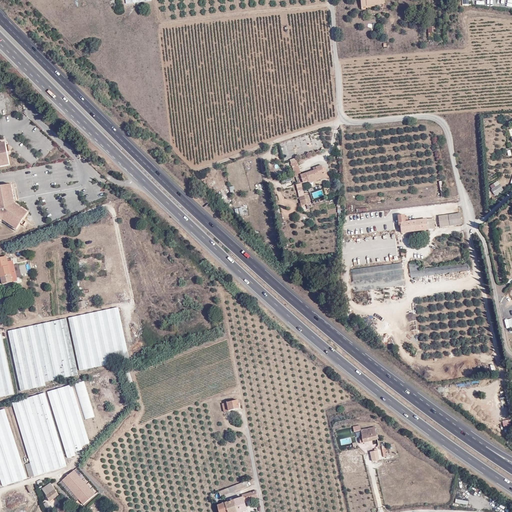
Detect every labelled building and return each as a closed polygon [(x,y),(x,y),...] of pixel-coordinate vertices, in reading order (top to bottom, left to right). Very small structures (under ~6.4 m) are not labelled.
[(438,34),(438,29),(428,30),(429,40),(433,40),(433,34),(438,34)] [(320,132),(311,132),(313,150),(322,150),(320,132)] [(0,165),(10,164),(6,144),(0,145),(0,165)] [(302,177),(302,175),(299,162),(293,163),(296,178),(298,178),(302,177)] [(314,172),(302,175),(302,177),(303,184),(304,185),(322,181),(321,177),(326,176),(324,166),(317,168),(318,171),(314,172)] [(489,185),(493,195),(503,192),(499,181),(489,185)] [(14,184),(12,185),(16,203),(29,213),(30,212),(17,203),(14,184)] [(303,184),(300,185),(297,185),(300,202),(306,201),(305,194),(303,184)] [(16,203),(12,185),(0,186),(0,218),(1,218),(17,230),(21,224),(24,226),(27,223),(24,220),(29,213),(16,203)] [(461,214),(439,217),(440,227),(462,225),(461,214)] [(409,222),(407,218),(405,218),(405,215),(398,216),(400,231),(401,230),(402,234),(434,230),(433,219),(409,222)] [(396,262),(396,257),(395,258),(393,242),(392,237),(393,237),(391,217),(349,222),(353,267),(396,262)] [(17,230),(1,218),(0,218),(0,222),(4,222),(16,231),(17,230)] [(7,256),(0,257),(0,277),(1,277),(3,284),(18,281),(13,260),(9,261),(7,256)] [(470,263),(419,270),(419,263),(409,264),(411,277),(470,270),(470,263)] [(403,264),(346,272),(350,305),(406,298),(403,264)] [(80,371),(130,360),(119,307),(70,317),(80,371)] [(68,318),(9,330),(21,391),(45,386),(45,381),(78,375),(68,318)] [(0,396),(13,393),(2,334),(0,334),(0,396)] [(84,382),(75,384),(85,419),(95,417),(84,382)] [(72,384),(48,392),(67,458),(75,456),(75,452),(82,450),(82,446),(89,444),(72,384)] [(46,393),(20,401),(12,403),(19,426),(33,476),(66,467),(46,393)] [(239,400),(222,403),(223,412),(241,408),(239,400)] [(5,409),(0,410),(0,479),(2,487),(26,479),(20,461),(13,435),(5,409)] [(375,427),(361,430),(364,443),(378,440),(375,427)] [(376,445),(369,446),(372,461),(380,459),(376,445)] [(77,468),(60,483),(81,507),(99,492),(77,468)] [(219,492),(221,497),(252,485),(250,479),(219,492)] [(51,483),(42,489),(47,496),(46,496),(50,502),(59,496),(51,483)] [(248,511),(249,511),(246,503),(259,499),(257,491),(243,495),(243,497),(217,505),(219,511),(248,511)]
